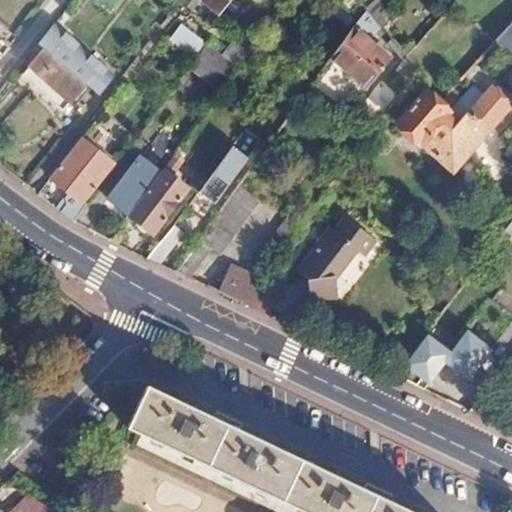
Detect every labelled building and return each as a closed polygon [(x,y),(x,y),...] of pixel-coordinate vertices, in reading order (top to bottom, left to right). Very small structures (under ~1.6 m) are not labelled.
[(0,0),(0,55),(42,0),(0,0)] [(202,0),(197,8),(212,20),(227,0),(202,0)] [(341,0),(360,19),(367,10),(357,0),(341,0)] [(357,0),(367,10),(407,54),(419,41),(431,29),(424,21),(409,36),(377,0),(357,0)] [(334,5),(325,17),(344,33),(352,22),(334,5)] [(47,29),(68,46),(71,42),(50,25),(47,29)] [(180,26),(164,46),(190,66),(206,45),(180,26)] [(511,26),(497,42),(511,54),(511,26)] [(36,59),(41,52),(82,86),(84,84),(99,96),(111,82),(85,60),(88,56),(71,42),(68,46),(47,29),(28,53),(36,59)] [(388,57),(352,30),(331,59),(366,87),(388,57)] [(425,49),(419,41),(407,54),(409,57),(413,62),(425,49)] [(236,68),(206,45),(190,66),(187,70),(218,93),(236,68)] [(36,59),(28,70),(18,82),(57,115),(82,86),(41,52),(36,59)] [(88,56),(85,60),(111,82),(114,78),(88,56)] [(409,57),(399,69),(412,80),(420,70),(413,62),(409,57)] [(424,95),(396,124),(453,173),(511,108),(493,91),(469,117),(467,115),(459,124),(424,95)] [(78,142),(44,186),(63,200),(59,206),(61,208),(58,211),(72,221),(84,206),(80,203),(110,166),(78,142)] [(246,158),(230,147),(196,193),(212,204),(246,158)] [(174,154),(152,184),(127,218),(153,237),(187,191),(170,178),(183,161),(174,154)] [(152,184),(132,169),(106,202),(127,218),(152,184)] [(261,201),(239,185),(201,236),(223,252),(261,201)] [(333,235),(327,230),(295,273),(305,283),(305,303),(330,303),(331,279),(351,254),(359,260),(372,243),(344,221),(333,235)] [(184,259),(160,242),(147,259),(175,272),(184,259)] [(192,248),(184,259),(175,272),(191,279),(208,258),(192,248)] [(480,264),(466,283),(419,346),(442,362),(502,282),(480,264)] [(257,283),(231,270),(220,293),(242,303),(253,288),(257,283)] [(270,305),(253,288),(242,303),(264,313),(270,305)] [(511,293),(499,288),(491,305),(511,315),(511,293)] [(501,367),(486,353),(469,372),(486,386),(501,367)] [(410,511),(149,386),(128,425),(306,511),(410,511)] [(504,396),(491,386),(470,412),(486,420),(504,396)] [(81,479),(65,463),(51,477),(66,493),(81,479)] [(54,511),(29,495),(10,511),(54,511)]
